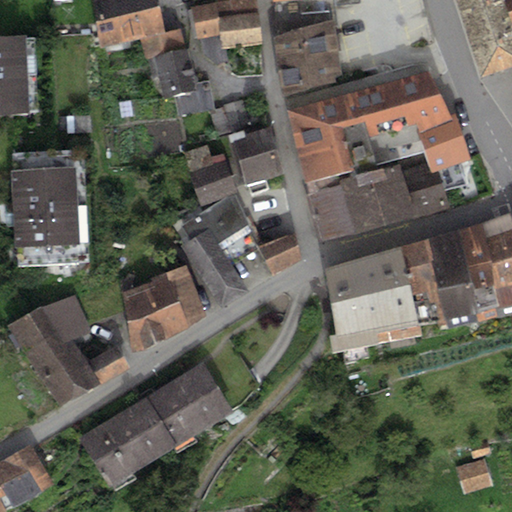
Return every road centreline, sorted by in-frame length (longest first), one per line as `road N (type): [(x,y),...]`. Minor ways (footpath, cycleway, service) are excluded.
road 1 (residential): [(0,448),(314,264)]
road 2 (track): [(191,511),(200,487),(324,341),(314,264)]
road 3 (residential): [(261,0),(282,145),(314,264)]
road 4 (residential): [(314,264),(511,201)]
road 5 (residential): [(511,166),(477,107),(441,0)]
